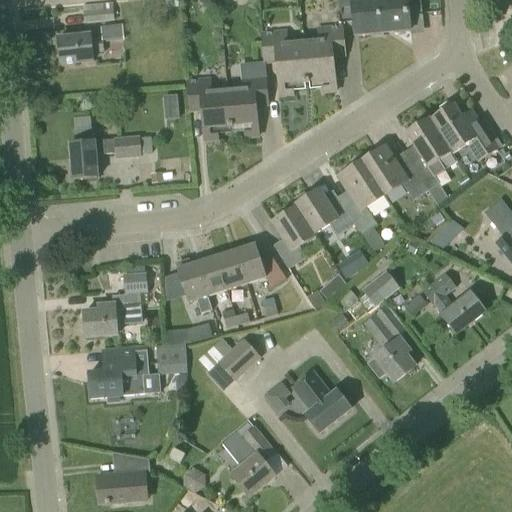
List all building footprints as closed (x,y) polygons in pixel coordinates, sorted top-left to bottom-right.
[(382,35),(379,0),(369,0),(363,1),(363,0),(338,0),(341,23),(353,22),(354,37),(382,35)] [(379,0),(382,35),(410,32),(409,17),(421,16),(419,0),(379,0)] [(84,25),(114,22),(113,11),(83,13),(84,25)] [(303,43),(307,89),(322,88),(323,94),(336,93),(333,58),(344,57),(342,29),(318,31),(319,42),(303,43)] [(307,89),(303,43),(287,45),(286,34),(262,36),(265,66),(277,65),(280,98),(293,97),(292,91),(307,89)] [(90,41),(90,36),(58,40),(61,67),(93,63),(92,56),(104,54),(102,40),(90,41)] [(227,92),(231,133),(244,132),(245,139),(258,138),(256,107),(267,106),(264,64),(241,66),(243,91),(227,92)] [(231,133),(227,92),(211,94),(210,82),(187,84),(190,113),(202,112),(204,143),(218,142),(217,134),(231,133)] [(497,151),(479,123),(472,112),(461,119),(454,107),(430,122),(430,123),(450,155),(451,154),(452,156),(467,146),(478,163),(497,151)] [(438,208),(448,201),(438,186),(439,186),(435,179),(445,172),(438,162),(450,155),(430,123),(430,122),(429,121),(406,136),(421,159),(410,166),(428,193),(430,196),(438,207),(438,208)] [(93,143),(92,130),(73,132),(74,145),(70,145),(73,182),(97,181),(95,157),(115,155),(116,162),(141,160),(139,138),(114,140),(114,142),(93,143)] [(428,193),(410,166),(401,172),(386,149),(362,164),(384,198),(402,186),(413,203),(428,193)] [(366,210),(384,198),(362,164),(339,180),(354,203),(344,210),(360,236),(361,237),(377,227),(366,210)] [(360,236),(344,210),(339,203),(330,209),(319,193),(308,200),(304,196),(295,202),(297,207),(295,208),(296,210),(295,211),(314,238),(315,237),(314,236),(330,226),(337,237),(349,230),(355,239),(360,236)] [(298,248),(314,238),(295,211),(273,225),(283,242),(273,248),(288,271),(306,260),(298,248)] [(511,216),(508,212),(492,224),(504,239),(496,245),(511,265),(511,216)] [(447,248),(458,235),(443,222),(432,235),(447,248)] [(235,253),(246,286),(266,280),(256,246),(235,253)] [(227,292),(246,286),(235,253),(216,259),(227,292)] [(208,298),(227,292),(216,259),(197,266),(207,299),(208,298)] [(207,299),(197,266),(190,268),(188,261),(176,265),(178,271),(177,272),(187,305),(196,302),(201,316),(212,312),(208,298),(207,299)] [(347,261),(338,266),(347,280),(355,275),(347,261)] [(145,277),(144,269),(126,270),(126,278),(124,278),(125,295),(127,295),(127,298),(112,299),(113,306),(97,307),(98,313),(83,314),(85,341),(118,338),(117,326),(141,324),(138,294),(147,293),(145,277)] [(375,310),(399,291),(386,274),(361,293),(375,310)] [(453,308),(446,298),(449,296),(436,282),(422,293),(433,307),(434,306),(442,317),(441,318),(456,337),(485,314),(470,294),(453,308)] [(266,320),(277,317),(273,299),(261,302),(266,320)] [(394,385),(415,369),(406,358),(410,354),(395,335),(403,328),(387,308),(363,326),(384,353),(375,360),(394,385)] [(233,311),(222,314),(226,331),(238,328),(235,318),(233,311)] [(247,315),(235,318),(238,328),(250,324),(247,315)] [(191,345),(212,339),(209,325),(187,331),(191,345)] [(261,360),(243,340),(231,351),(222,341),(199,362),(208,373),(217,364),(222,369),(211,379),(223,393),(235,382),(236,383),(261,360)] [(159,377),(187,375),(185,346),(157,348),(159,377)] [(119,403),(118,398),(144,396),(143,377),(149,377),(146,349),(101,352),(103,374),(89,375),(91,401),(107,400),(107,404),(119,403)] [(331,399),(312,375),(293,390),(312,414),(306,419),(319,436),(351,411),(337,394),(331,399)] [(187,385),(175,386),(176,394),(187,394),(187,385)] [(253,429),(248,422),(219,446),(223,452),(230,452),(239,445),(252,461),(231,477),(249,500),(275,479),(264,464),(276,454),(255,428),(253,429)] [(180,466),(185,456),(173,450),(168,460),(180,466)] [(100,507),(146,503),(144,474),(149,474),(148,462),(122,458),(124,476),(98,478),(100,507)]
